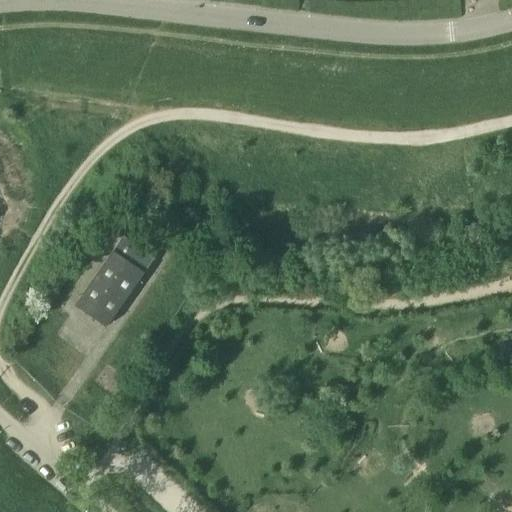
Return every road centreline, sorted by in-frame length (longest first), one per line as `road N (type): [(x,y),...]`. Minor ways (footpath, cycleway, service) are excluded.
road 1 (track): [(0,318),(72,184),(141,125),(207,115),(341,136),(422,138),(511,120)]
road 2 (unclassified): [(0,5),(63,2),(401,36),(511,22)]
road 3 (unclassified): [(0,417),(107,511)]
